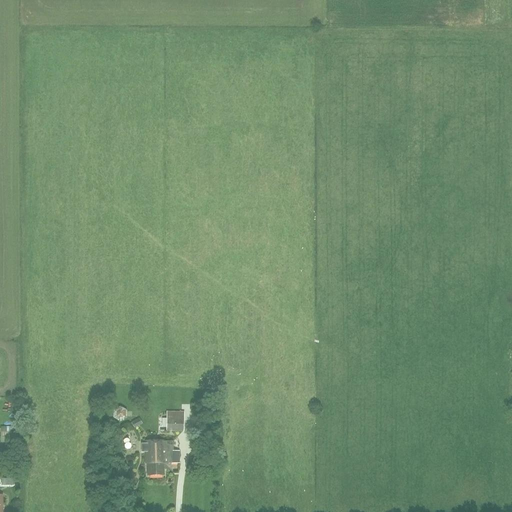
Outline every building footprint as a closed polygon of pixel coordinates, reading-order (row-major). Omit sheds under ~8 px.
[(139,422),(146,409),(138,405),(131,418),(139,422)] [(127,418),(127,411),(120,407),(113,411),(113,418),(120,422),(127,418)] [(184,413),(166,413),(166,431),(183,432),(184,413)] [(161,432),(161,423),(142,423),(142,432),(161,432)] [(140,453),(145,448),(134,437),(129,442),(140,453)] [(148,476),(164,475),(164,464),(179,463),(179,452),(173,452),(173,442),(160,442),(160,441),(145,442),(146,464),(148,464),(148,476)]
